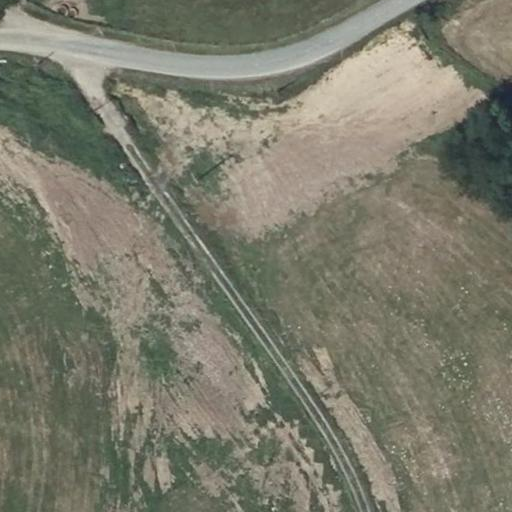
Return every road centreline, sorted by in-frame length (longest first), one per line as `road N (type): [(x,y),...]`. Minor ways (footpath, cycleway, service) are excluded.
road 1 (track): [(75,43),(112,118),(292,368),(368,511)]
road 2 (tertiary): [(414,0),(287,60),(243,68),(0,36)]
